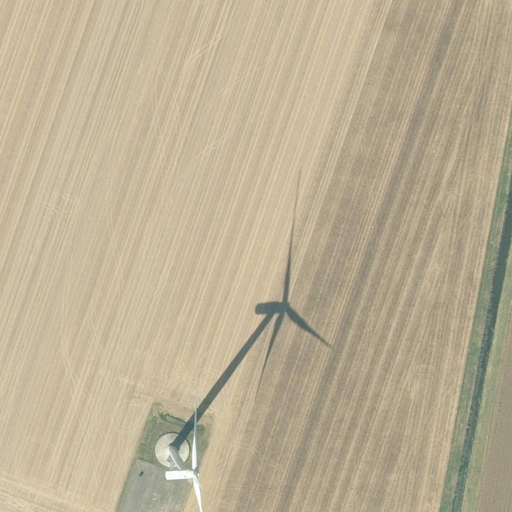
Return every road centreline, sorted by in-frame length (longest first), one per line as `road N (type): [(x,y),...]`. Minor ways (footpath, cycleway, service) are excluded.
road 1 (track): [(443,511),(511,125)]
road 2 (track): [(468,511),(511,266)]
